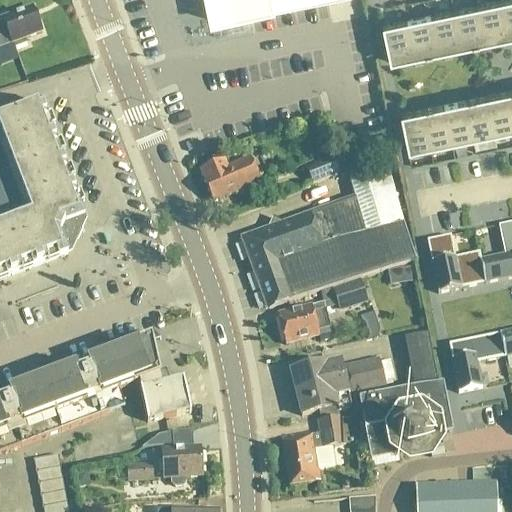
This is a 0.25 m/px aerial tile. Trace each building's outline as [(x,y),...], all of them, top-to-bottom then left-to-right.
[(130,0),(143,34),(162,28),(151,0),(130,0)] [(247,16),(326,0),(205,0),(210,23),(247,16)] [(509,39),(511,38),(511,0),(509,0),(501,2),(509,39)] [(477,7),(485,44),(509,39),(501,2),(477,7)] [(453,12),(461,49),(485,44),(477,7),(453,12)] [(27,45),(25,39),(43,34),(33,8),(0,19),(0,48),(13,44),(15,50),(27,45)] [(429,16),(437,54),(461,49),(453,12),(429,16)] [(406,21),(413,59),(437,54),(429,16),(406,21)] [(413,59),(406,21),(382,26),(390,64),(413,59)] [(511,131),(511,115),(507,93),(486,98),(494,135),(511,131)] [(486,98),(465,102),(472,139),(494,135),(486,98)] [(443,106),(451,144),(472,139),(465,102),(443,106)] [(422,111),(429,148),(451,144),(443,106),(422,111)] [(0,274),(61,252),(53,233),(59,221),(77,214),(38,111),(37,107),(0,120),(0,274)] [(400,115),(408,153),(429,148),(422,111),(400,115)] [(340,174),(334,159),(306,170),(312,185),(340,174)] [(225,161),(200,172),(215,204),(261,183),(250,160),(228,169),(225,161)] [(243,241),(262,295),(268,311),(352,282),(415,261),(409,240),(402,222),(386,166),(349,176),(356,202),(311,218),(311,217),(284,226),(276,221),(273,230),(243,241)] [(511,224),(498,227),(504,257),(481,262),(486,285),(511,279),(511,224)] [(438,295),(462,290),(461,290),(486,285),(481,262),(479,254),(455,259),(451,237),(427,242),(438,295)] [(340,314),(367,304),(359,281),(332,291),(340,314)] [(385,286),(377,289),(384,312),(393,309),(385,286)] [(330,330),(323,305),(312,309),(311,308),(279,317),(286,346),(320,338),(319,333),(330,330)] [(511,332),(499,336),(504,359),(511,357),(511,332)] [(139,384),(141,390),(163,385),(169,384),(167,370),(160,374),(152,336),(88,359),(91,367),(76,373),(73,365),(9,389),(12,396),(0,400),(0,455),(110,414),(103,397),(139,384)] [(504,359),(499,336),(449,346),(452,361),(459,395),(482,390),(477,365),(504,359)] [(326,364),(290,373),(302,418),(320,414),(322,422),(340,417),(339,415),(353,411),(349,398),(385,388),(379,363),(342,371),(340,364),(327,367),(326,364)] [(163,385),(141,390),(148,424),(191,414),(184,380),(169,384),(163,385)] [(396,442),(399,442),(400,446),(411,454),(425,451),(433,439),(433,438),(453,433),(443,384),(358,402),(371,462),(398,457),(396,442)] [(345,446),(341,420),(317,424),(319,436),(312,437),(312,434),(282,440),(290,488),(320,483),(315,451),(345,446)] [(163,453),(164,480),(203,478),(202,451),(163,453)] [(36,473),(60,469),(58,457),(34,461),(36,473)] [(128,484),(154,483),(152,465),(127,467),(128,484)] [(62,481),(60,469),(36,473),(39,485),(62,481)] [(39,485),(41,497),(65,492),(62,481),(39,485)] [(496,511),(497,488),(416,488),(415,511),(496,511)] [(41,497),(43,509),(67,504),(65,492),(41,497)] [(350,511),(375,511),(376,498),(350,500),(350,511)]
